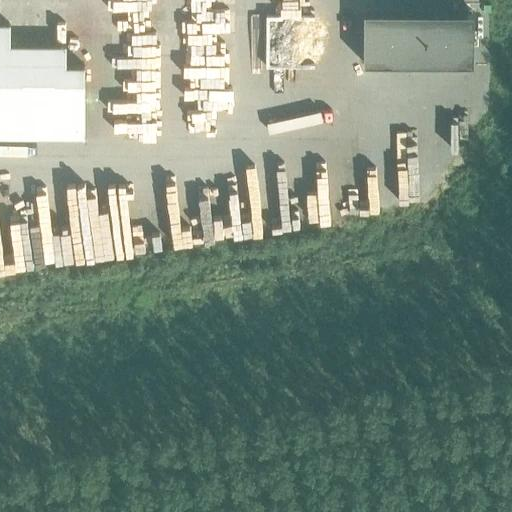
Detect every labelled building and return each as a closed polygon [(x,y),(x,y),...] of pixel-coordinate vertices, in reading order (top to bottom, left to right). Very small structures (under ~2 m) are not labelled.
[(135,2),(119,2),(118,0),(103,0),(104,26),(135,26),(135,2)] [(155,9),(156,0),(142,0),(141,7),(155,9)] [(344,0),(347,17),(359,15),(356,0),(344,0)] [(157,6),(157,27),(195,26),(194,5),(157,6)] [(505,15),(397,15),(397,67),(505,67),(505,15)] [(0,136),(86,137),(87,65),(68,65),(68,43),(12,43),(12,22),(0,22),(0,136)] [(273,22),(274,42),(290,42),(289,22),(273,22)] [(133,84),(124,116),(137,120),(146,88),(133,84)] [(277,116),(294,114),(292,97),(275,99),(277,116)]
